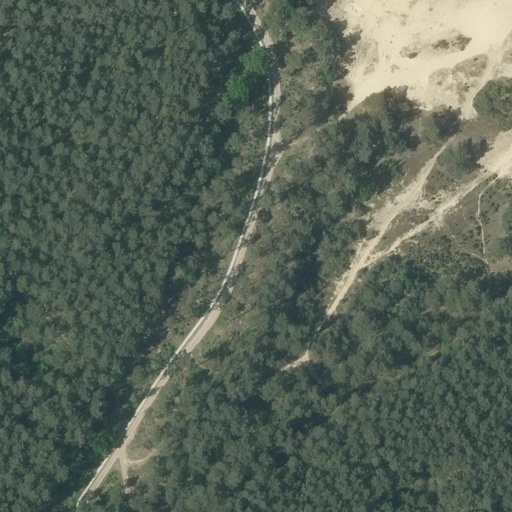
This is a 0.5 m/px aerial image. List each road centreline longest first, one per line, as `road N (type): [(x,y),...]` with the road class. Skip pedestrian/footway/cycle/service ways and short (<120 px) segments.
road 1 (track): [(511,65),(393,208),(305,355)]
road 2 (track): [(0,259),(118,404),(116,442)]
